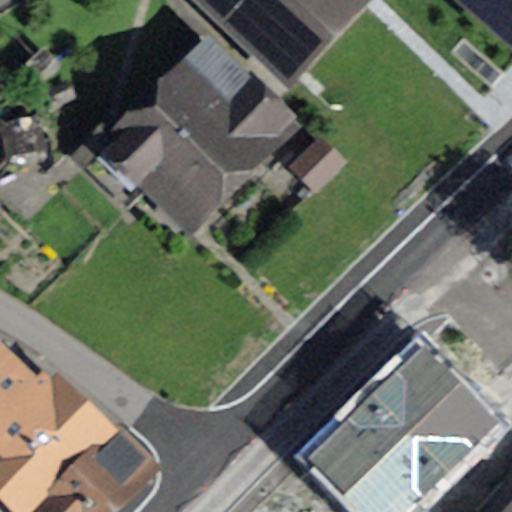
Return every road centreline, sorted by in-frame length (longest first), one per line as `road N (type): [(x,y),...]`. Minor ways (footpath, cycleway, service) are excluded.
road 1 (secondary): [(511,189),(224,467)]
road 2 (residential): [(224,467),(0,314)]
